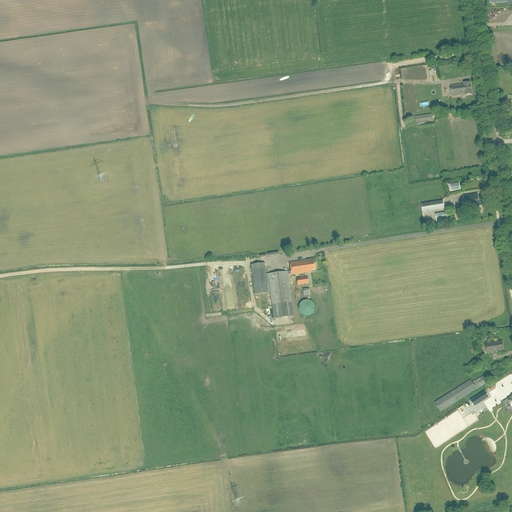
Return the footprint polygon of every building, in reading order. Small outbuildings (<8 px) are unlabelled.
[(472,94),(470,82),(464,83),(464,85),(461,85),(450,86),(452,97),(462,95),(462,97),(466,96),(466,95),(472,94)] [(416,122),(433,120),(432,114),(415,117),(416,122)] [(463,196),(465,209),(480,206),(489,204),(487,195),(478,196),(478,194),(463,196)] [(443,200),(421,204),(423,212),(444,209),(443,200)] [(293,316),(288,275),(291,275),(311,272),(311,271),(316,270),(314,261),(313,261),(313,259),(289,263),(290,271),(266,274),(264,263),(251,265),(255,295),(268,293),(267,284),(269,284),(273,318),(293,316)] [(297,285),(308,284),(307,276),(296,278),(297,285)] [(314,312),(315,309),(315,307),(313,303),(310,301),(307,300),(304,300),(301,302),(299,304),(298,307),(298,309),(300,313),(302,315),(305,316),(309,316),(312,314),(314,312)] [(497,342),(497,341),(484,343),(486,354),(498,352),(498,351),(504,350),(502,341),(497,342)] [(440,412),(485,384),(486,386),(490,384),(488,381),(496,376),(493,371),(472,382),(471,380),(434,403),(440,412)] [(509,375),(491,386),(494,390),(511,379),(509,375)] [(470,402),(473,407),(476,405),(475,404),(485,397),(486,398),(488,397),(485,392),(470,402)]
